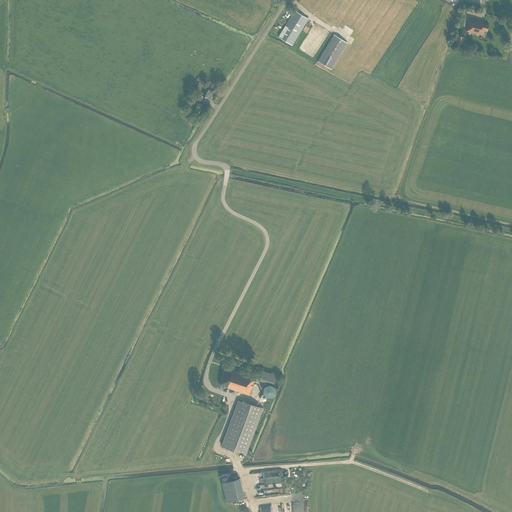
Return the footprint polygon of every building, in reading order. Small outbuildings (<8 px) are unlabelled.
[(278,37),(292,45),(308,19),(295,10),(278,37)] [(483,30),(487,31),(489,24),(484,23),(469,19),(467,31),(482,35),(483,30)] [(317,61),(331,70),(348,43),(334,34),(317,61)] [(464,37),(457,35),(455,42),(462,44),(464,37)] [(206,98),(210,99),(215,89),(207,86),(201,98),(206,100),(206,98)] [(193,114),(198,116),(203,104),(198,102),(193,114)] [(224,387),(250,395),(255,379),(273,384),(276,375),(258,369),(255,377),(231,369),(231,370),(230,370),(230,369),(225,367),(219,384),(224,386),(224,387)] [(271,384),(269,384),(268,384),(267,385),(266,385),(265,386),(265,387),(264,388),(264,389),(263,390),(263,391),(263,392),(264,393),(264,394),(265,395),(265,396),(266,396),(267,397),(268,397),(269,397),(271,397),(272,397),(273,396),(274,396),(274,395),(275,394),(275,393),(276,392),(276,391),(276,390),(275,389),(275,388),(274,387),(274,386),(273,385),(272,385),(271,384)] [(246,455),(263,408),(243,400),(242,402),(238,400),(221,446),(246,455)]
